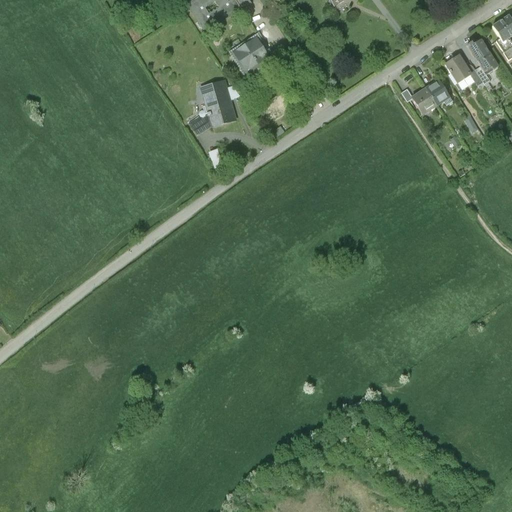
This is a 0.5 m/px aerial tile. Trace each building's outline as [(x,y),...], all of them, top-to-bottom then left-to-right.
[(236,6),(238,9),(248,2),(246,0),(193,0),(186,5),(202,29),(236,6)] [(326,0),(332,9),(345,0),(326,0)] [(511,22),(509,18),(492,28),(500,40),(495,43),(508,62),(511,59),(511,44),(509,40),(511,38),(511,22)] [(256,35),(230,51),(239,65),(236,67),(243,78),(259,68),(258,65),(262,63),(263,65),(274,59),(266,47),(265,49),(256,35)] [(483,43),(472,50),(489,78),(500,71),(483,43)] [(468,74),(458,58),(445,66),(461,91),(474,83),(468,74)] [(483,85),(473,70),(468,74),(474,83),(478,89),(483,85)] [(449,98),(439,83),(438,83),(439,84),(434,87),(433,86),(425,92),(435,107),(443,102),(442,100),(447,97),(448,99),(449,98)] [(222,84),(200,90),(207,114),(205,115),(207,120),(209,119),(211,128),(234,121),(222,84)] [(407,92),(401,95),(407,104),(412,101),(411,100),(412,99),(407,92)] [(425,92),(412,100),(412,99),(411,100),(412,101),(422,116),(420,114),(433,106),(434,107),(435,107),(425,92)] [(187,125),(196,137),(207,129),(197,117),(187,125)]
